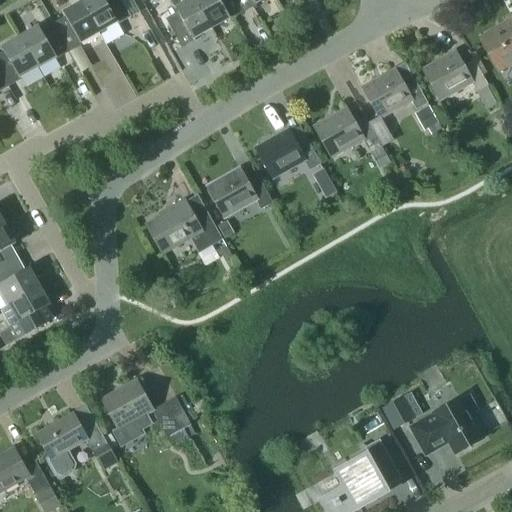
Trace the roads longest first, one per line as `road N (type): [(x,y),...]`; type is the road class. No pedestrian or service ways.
road 1 (residential): [(108,321),(104,176),(202,122)]
road 2 (residential): [(15,159),(108,112),(127,114),(177,84),(202,122)]
road 3 (residential): [(202,122),(382,23)]
road 4 (residential): [(108,321),(15,159)]
road 5 (residential): [(0,400),(100,345),(108,321)]
